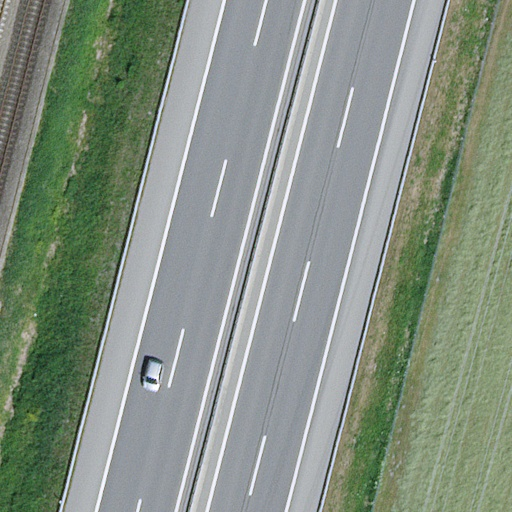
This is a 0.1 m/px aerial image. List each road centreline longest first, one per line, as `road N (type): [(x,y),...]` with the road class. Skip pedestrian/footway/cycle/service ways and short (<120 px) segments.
road 1 (motorway): [(266,0),(136,511)]
road 2 (motorway): [(246,511),(375,0)]
